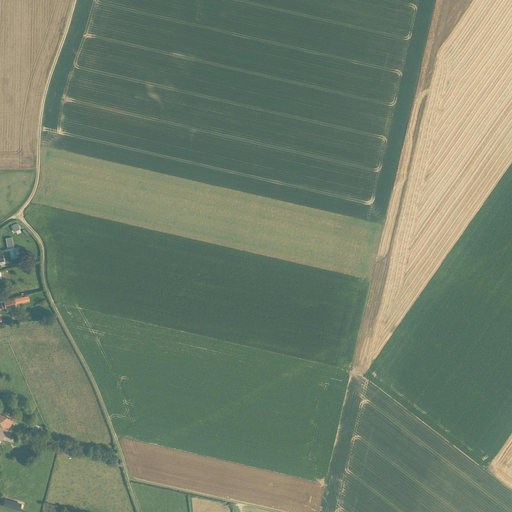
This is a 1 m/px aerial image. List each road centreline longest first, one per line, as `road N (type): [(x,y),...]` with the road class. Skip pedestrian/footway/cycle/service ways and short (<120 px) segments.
road 1 (track): [(126,477),(98,389),(48,299),(42,245),(15,215)]
road 2 (track): [(74,0),(43,100),(36,183),(15,215)]
road 3 (track): [(279,511),(126,477)]
